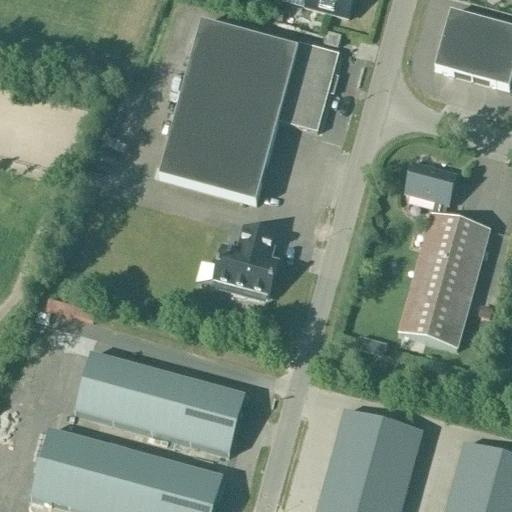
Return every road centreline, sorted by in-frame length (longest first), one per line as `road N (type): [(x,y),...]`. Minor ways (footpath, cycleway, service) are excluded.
road 1 (unknown): [(50,329),(429,427),(437,441),(420,511)]
road 2 (unclassified): [(262,511),(376,108)]
road 3 (unclassified): [(511,144),(376,108)]
